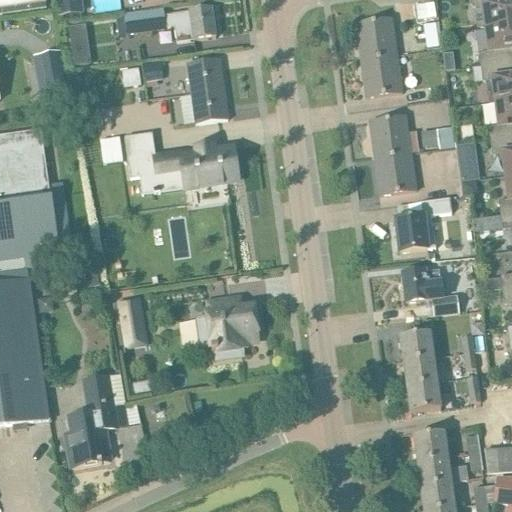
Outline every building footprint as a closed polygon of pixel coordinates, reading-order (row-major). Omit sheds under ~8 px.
[(0,0),(0,15),(47,9),(45,0),(0,0)] [(78,0),(58,0),(61,18),(81,15),(78,0)] [(485,31),(511,27),(511,3),(502,4),(501,0),(471,0),(473,10),(482,9),(485,31)] [(174,30),(177,45),(190,43),(190,44),(216,40),(212,10),(175,15),(175,16),(172,17),(166,18),(168,30),(174,30)] [(163,12),(124,17),(127,36),(165,31),(163,12)] [(355,27),(361,64),(397,59),(392,22),(355,27)] [(86,26),(68,28),(74,68),(91,66),(86,26)] [(508,52),(511,51),(511,27),(485,31),(488,54),(478,55),(480,69),(510,65),(508,52)] [(421,45),(407,47),(409,57),(411,56),(411,57),(422,55),(422,54),(421,45)] [(28,61),(37,108),(67,102),(59,55),(28,61)] [(366,101),(386,98),(402,96),(397,59),(361,64),(366,101)] [(190,97),(223,92),(219,62),(186,66),(190,97)] [(160,64),(142,67),(145,85),(163,83),(160,64)] [(492,83),(494,104),(511,101),(511,78),(511,79),(510,65),(480,69),(482,84),(492,83)] [(139,71),(122,74),(124,90),(141,88),(139,71)] [(190,97),(195,127),(228,123),(223,92),(190,97)] [(409,105),(421,104),(422,121),(449,120),(448,101),(430,102),(429,92),(409,93),(409,105)] [(511,101),(494,104),(498,129),(488,130),(490,143),(511,140),(511,101)] [(167,116),(153,118),(154,131),(168,129),(167,116)] [(375,162),(409,157),(404,120),(369,125),(375,162)] [(439,152),(455,150),(452,130),(436,132),(436,133),(421,134),(423,150),(439,149),(439,152)] [(0,204),(50,198),(41,137),(0,142),(0,204)] [(504,179),(511,178),(511,140),(490,143),(492,159),(502,158),(504,179)] [(180,153),(152,157),(155,181),(183,177),(185,191),(237,183),(232,149),(217,151),(216,146),(192,150),(193,155),(180,157),(180,153)] [(466,148),(457,149),(459,161),(468,160),(466,148)] [(437,161),(444,172),(458,165),(451,153),(437,161)] [(380,199),(400,196),(415,194),(409,157),(375,162),(380,199)] [(499,218),(511,216),(511,178),(504,179),(507,203),(498,204),(498,208),(499,218)] [(62,196),(50,198),(0,204),(0,277),(26,274),(26,272),(24,260),(58,256),(53,226),(66,224),(62,196)] [(455,202),(448,203),(450,216),(457,215),(455,202)] [(400,256),(420,253),(427,252),(425,233),(452,229),(448,203),(420,206),(421,219),(396,222),(400,256)] [(467,215),(455,216),(457,228),(469,227),(467,215)] [(511,232),(511,237),(511,216),(499,218),(501,233),(511,232)] [(484,220),(472,221),(475,242),(487,240),(484,220)] [(70,278),(63,279),(65,293),(72,292),(98,288),(95,269),(69,272),(70,278)] [(433,302),(435,318),(459,315),(457,300),(442,302),(438,273),(425,275),(425,273),(402,276),(406,305),(433,302)] [(26,274),(0,277),(0,429),(49,422),(46,403),(28,284),(26,274)] [(511,277),(501,279),(503,293),(511,291),(511,277)] [(511,307),(511,291),(503,293),(505,309),(511,307)] [(52,300),(37,302),(39,315),(54,314),(52,300)] [(122,340),(144,336),(139,302),(116,305),(122,340)] [(239,306),(230,307),(229,303),(213,305),(215,315),(206,316),(207,321),(197,322),(201,349),(211,348),(212,356),(216,355),(217,363),(243,359),(242,351),(248,351),(247,343),(258,341),(254,309),(240,311),(239,306)] [(463,356),(487,353),(483,329),(460,332),(463,356)] [(400,339),(403,365),(434,360),(430,335),(400,339)] [(466,374),(489,370),(487,353),(463,356),(466,374)] [(407,390),(438,386),(434,360),(403,365),(407,390)] [(65,438),(67,451),(70,471),(110,464),(104,432),(118,430),(114,410),(108,379),(79,385),(85,418),(68,421),(71,437),(65,438)] [(467,388),(470,407),(481,405),(477,380),(467,381),(467,383),(451,385),(452,390),(467,388)] [(150,382),(128,386),(130,398),(152,395),(150,382)] [(407,390),(410,415),(441,411),(438,386),(407,390)] [(417,464),(448,459),(444,435),(413,439),(417,464)] [(466,441),(468,456),(480,454),(478,439),(466,441)] [(511,458),(511,450),(498,451),(500,476),(511,475),(511,458)] [(500,476),(498,451),(484,452),(488,477),(500,476)] [(468,456),(471,474),(483,472),(480,454),(468,456)] [(417,464),(421,490),(451,486),(451,485),(468,483),(466,469),(449,471),(448,459),(417,464)] [(511,511),(511,479),(497,480),(493,506),(508,508),(507,511),(511,511)] [(423,511),(446,511),(455,511),(451,486),(421,490),(423,511)] [(473,491),(475,508),(487,506),(493,505),(494,488),(473,491)]
